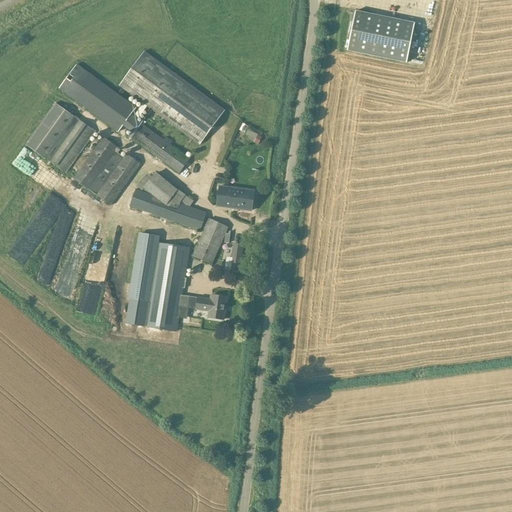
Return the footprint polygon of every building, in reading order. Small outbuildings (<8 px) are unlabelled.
[(406,63),(414,23),(355,11),(347,51),(406,63)] [(199,145),(224,111),(143,52),(118,85),(199,145)] [(135,108),(76,65),(58,89),(118,132),(135,108)] [(95,132),(55,103),(25,145),(48,161),(65,173),(95,132)] [(189,159),(139,123),(129,136),(179,173),(189,159)] [(117,148),(103,138),(74,179),(111,205),(140,164),(126,154),(124,158),(115,151),(117,148)] [(217,206),(251,211),(254,191),(219,187),(217,206)] [(170,201),(136,189),(130,206),(200,231),(206,213),(189,207),(193,202),(177,190),(170,201)] [(211,265),(221,242),(225,233),(228,227),(210,219),(193,256),(211,265)] [(188,316),(189,307),(195,308),(195,311),(207,313),(206,318),(224,321),(228,297),(210,294),(209,298),(197,297),(181,294),(188,247),(156,242),(157,235),(139,233),(126,323),(176,330),(178,314),(188,316)] [(226,260),(225,269),(239,271),(242,245),(233,244),(231,261),(226,260)]
